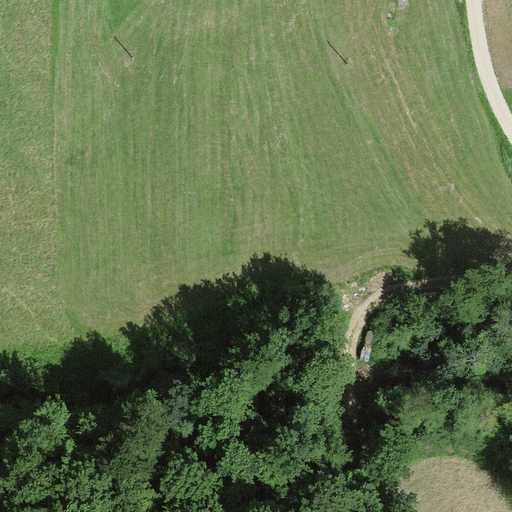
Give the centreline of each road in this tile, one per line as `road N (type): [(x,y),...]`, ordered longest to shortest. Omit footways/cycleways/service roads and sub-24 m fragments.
road 1 (track): [(378,511),(348,368),(352,332),(408,287),(511,273)]
road 2 (track): [(511,134),(473,33),(470,0)]
